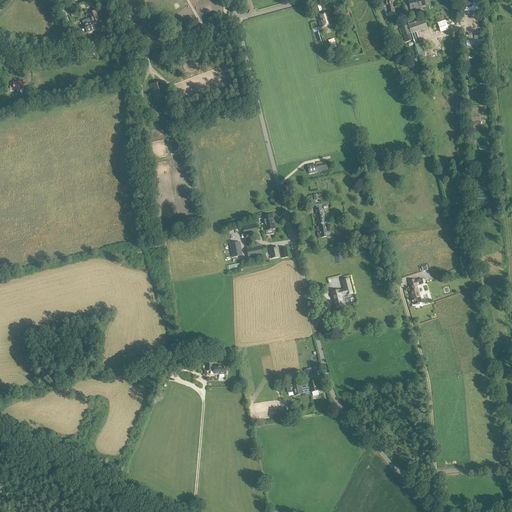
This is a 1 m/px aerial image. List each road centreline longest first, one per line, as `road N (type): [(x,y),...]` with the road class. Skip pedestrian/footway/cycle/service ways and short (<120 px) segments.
road 1 (unclassified): [(398,472),(330,390),(237,20)]
road 2 (unclassified): [(0,60),(139,51),(237,20)]
road 3 (unclassified): [(152,511),(0,439)]
